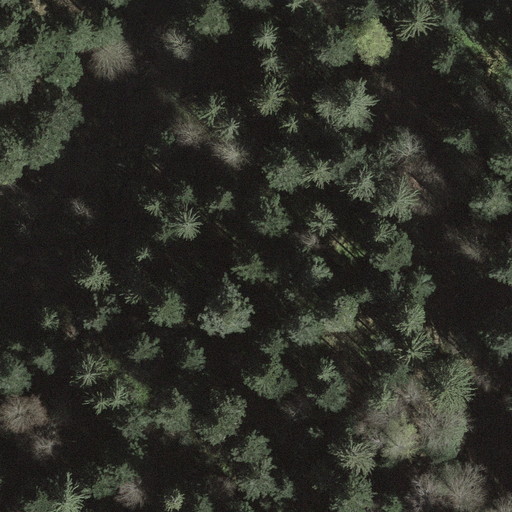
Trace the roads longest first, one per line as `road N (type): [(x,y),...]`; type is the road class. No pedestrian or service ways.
road 1 (track): [(216,0),(206,67),(0,504)]
road 2 (track): [(177,0),(44,217),(0,306)]
